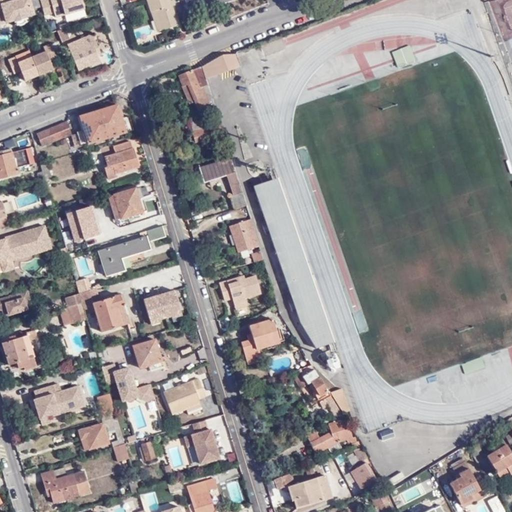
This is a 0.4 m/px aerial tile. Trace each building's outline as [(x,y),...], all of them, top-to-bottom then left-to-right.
[(11,0),(0,0),(0,23),(33,14),(28,0),(15,0),(11,1),(11,0)] [(83,9),(80,0),(49,0),(55,17),(83,9)] [(177,25),(169,0),(146,0),(157,31),(177,25)] [(379,7),(259,41),(267,72),(275,98),(281,96),(283,105),(416,67),(409,45),(388,51),(384,38),(395,35),(390,16),(383,18),(379,7)] [(69,38),(66,28),(57,30),(61,41),(69,38)] [(98,62),(96,54),(94,50),(98,49),(92,34),(83,38),(85,44),(70,50),(78,70),(98,62)] [(31,55),(38,73),(53,68),(50,59),(57,56),(51,42),(43,45),(45,50),(31,55)] [(29,50),(16,54),(18,60),(31,55),(29,50)] [(24,79),(38,73),(31,55),(18,60),(16,54),(8,57),(13,71),(20,68),(24,79)] [(237,54),(225,55),(216,59),(207,64),(207,65),(208,65),(212,75),(214,76),(241,66),(237,54)] [(207,79),(214,76),(212,75),(208,65),(207,65),(207,64),(202,66),(207,79)] [(215,103),(208,84),(206,85),(200,67),(178,76),(190,104),(195,102),(198,110),(215,103)] [(121,117),(117,104),(79,115),(84,129),(76,131),(81,146),(95,141),(96,144),(101,143),(100,140),(113,136),(114,139),(119,137),(118,135),(132,130),(128,115),(121,117)] [(209,128),(221,124),(218,114),(205,118),(209,128)] [(201,115),(189,118),(196,141),(201,140),(203,145),(226,138),(221,124),(209,128),(205,118),(202,119),(201,115)] [(65,122),(50,128),(53,141),(70,134),(70,131),(65,122)] [(53,141),(50,128),(37,133),(42,145),(53,141)] [(119,152),(133,148),(130,141),(113,146),(115,154),(106,157),(108,167),(106,168),(108,179),(116,177),(115,173),(124,171),(119,152)] [(35,163),(30,148),(0,155),(0,178),(27,171),(26,165),(35,163)] [(138,166),(133,148),(119,152),(124,171),(138,166)] [(230,197),(234,210),(247,206),(239,180),(238,180),(231,158),(200,167),(205,182),(226,175),(232,194),(231,194),(228,194),(227,196),(230,197)] [(41,166),(44,177),(50,176),(47,164),(41,166)] [(306,278),(310,276),(277,179),(268,183),(266,179),(261,180),(262,184),(255,187),(300,323),(316,349),(333,343),(312,283),(308,284),(306,278)] [(138,199),(135,188),(108,196),(115,220),(142,212),(138,199)] [(138,199),(142,212),(147,211),(143,197),(138,199)] [(102,235),(93,205),(65,213),(74,243),(102,235)] [(235,234),(238,243),(236,244),(238,252),(259,246),(251,219),(229,226),(233,235),(235,234)] [(45,225),(12,235),(13,238),(6,240),(5,239),(0,240),(0,259),(11,256),(11,257),(30,252),(30,251),(50,244),(45,225)] [(162,226),(147,229),(150,241),(165,236),(162,226)] [(146,237),(106,249),(111,268),(123,265),(121,258),(150,249),(146,237)] [(52,248),(50,244),(30,251),(30,252),(11,257),(12,260),(52,248)] [(111,268),(106,249),(99,251),(106,275),(125,270),(123,265),(111,268)] [(252,253),(255,262),(263,260),(261,251),(252,253)] [(12,260),(11,257),(11,256),(0,259),(4,271),(15,268),(12,260)] [(235,305),(246,302),(247,302),(246,298),(262,293),(256,276),(245,279),(239,281),(238,277),(220,283),(225,301),(233,299),(235,305)] [(76,281),(79,293),(91,290),(87,278),(76,281)] [(79,293),(82,303),(84,309),(94,307),(101,331),(121,325),(115,307),(120,305),(117,295),(100,300),(97,288),(91,290),(79,293)] [(185,316),(177,288),(143,298),(152,327),(161,324),(160,320),(172,317),(173,320),(185,316)] [(6,308),(8,315),(32,308),(27,290),(0,298),(0,309),(2,309),(6,308)] [(65,298),(68,307),(82,303),(79,293),(65,298)] [(73,323),(87,319),(84,309),(82,303),(68,307),(73,322),(73,323)] [(123,304),(120,305),(115,307),(121,325),(129,323),(123,304)] [(73,322),(68,307),(58,310),(63,325),(73,322)] [(248,341),(242,342),(246,357),(260,353),(259,349),(279,342),(272,319),(249,326),(251,334),(252,340),(248,341)] [(30,360),(17,363),(18,368),(24,367),(25,370),(36,366),(33,355),(34,354),(30,340),(38,338),(35,330),(26,332),(27,336),(24,337),(30,360)] [(17,362),(17,363),(30,360),(24,337),(2,343),(9,364),(17,362)] [(156,339),(154,340),(160,362),(162,361),(166,360),(165,356),(161,357),(156,339)] [(160,362),(154,340),(132,346),(139,368),(148,365),(160,362)] [(330,349),(319,353),(327,372),(337,368),(330,349)] [(261,356),(246,360),(247,365),(262,361),(261,356)] [(160,362),(148,365),(150,370),(164,366),(162,361),(160,362)] [(102,368),(106,385),(116,382),(122,401),(125,401),(138,397),(146,401),(146,402),(155,399),(151,386),(151,385),(135,390),(129,368),(117,372),(114,364),(102,368)] [(312,365),(290,372),(301,388),(308,384),(311,382),(320,396),(328,391),(312,365)] [(172,414),(186,409),(201,403),(199,399),(206,396),(200,378),(163,392),(172,414)] [(311,382),(308,384),(318,400),(321,398),(320,396),(311,382)] [(80,385),(61,391),(58,383),(34,391),(37,399),(34,399),(41,420),(87,405),(80,385)] [(348,409),(341,387),(330,390),(342,411),(348,409)] [(105,417),(116,414),(109,394),(99,398),(105,417)] [(320,402),(321,404),(332,398),(331,396),(320,402)] [(332,398),(321,404),(324,408),(329,406),(335,416),(341,414),(332,398)] [(201,403),(186,409),(189,414),(204,409),(201,403)] [(85,428),(91,449),(109,444),(105,429),(114,427),(118,441),(114,442),(115,447),(125,444),(116,414),(105,417),(102,418),(103,422),(85,428)] [(330,431),(326,433),(333,444),(339,441),(340,441),(347,439),(347,442),(351,441),(351,442),(356,441),(355,437),(352,437),(350,428),(341,414),(335,416),(337,421),(332,422),(335,430),(330,431)] [(89,449),(91,449),(85,428),(78,430),(81,439),(86,438),(89,449)] [(379,432),(383,441),(393,436),(389,428),(379,432)] [(219,458),(211,429),(184,437),(188,447),(194,445),(200,464),(219,458)] [(310,442),(320,437),(316,430),(307,435),(310,442)] [(333,444),(326,433),(320,437),(310,442),(316,453),(328,447),(333,444)] [(84,450),(89,449),(86,438),(81,439),(84,450)] [(487,455),(496,471),(506,465),(509,470),(511,473),(511,471),(511,452),(506,443),(504,445),(500,438),(489,445),(493,451),(487,455)] [(16,444),(18,451),(34,446),(32,439),(16,444)] [(333,444),(337,451),(342,448),(339,441),(333,444)] [(150,442),(142,445),(142,447),(146,460),(155,458),(150,442)] [(118,462),(129,458),(125,444),(115,447),(114,447),(118,462)] [(331,454),(337,451),(333,444),(328,447),(331,454)] [(361,446),(353,449),(356,456),(365,452),(361,446)] [(359,461),(367,456),(365,452),(356,456),(359,461)] [(463,505),(483,494),(465,460),(453,466),(459,477),(450,481),(463,505)] [(376,480),(365,462),(351,472),(361,489),(376,480)] [(506,465),(496,471),(499,476),(509,470),(506,465)] [(51,490),(52,495),(54,503),(91,492),(85,471),(62,477),(56,479),(55,470),(42,474),(47,491),(51,490)] [(431,471),(391,494),(399,507),(439,485),(431,471)] [(324,475),(294,484),(295,488),(289,490),(292,500),(295,499),(297,507),(329,498),(325,487),(327,486),(324,475)] [(132,488),(134,493),(139,491),(135,476),(128,478),(130,489),(132,488)] [(214,478),(199,483),(200,488),(201,488),(202,491),(208,489),(217,487),(214,478)] [(214,511),(208,489),(202,491),(201,488),(200,488),(199,483),(188,486),(192,504),(189,505),(191,511),(214,511)] [(377,511),(387,511),(391,510),(382,490),(370,495),(377,511)] [(140,498),(147,511),(150,511),(161,506),(153,491),(140,498)] [(491,511),(503,511),(496,496),(486,500),(491,511)] [(490,511),(481,499),(466,509),(468,511),(490,511)]
